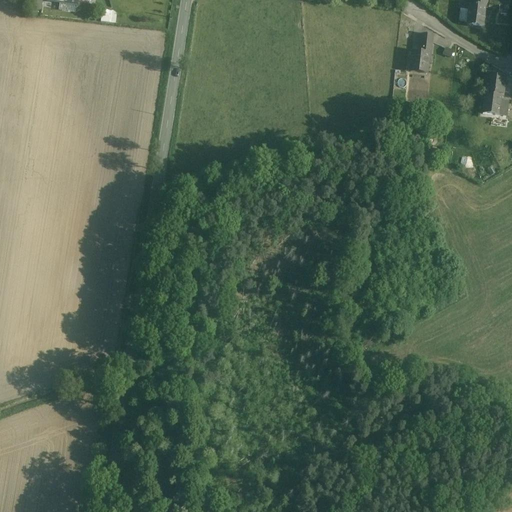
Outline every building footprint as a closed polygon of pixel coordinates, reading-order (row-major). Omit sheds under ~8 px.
[(475,0),(475,7),(484,9),(486,9),(487,0),(475,0)] [(467,25),(482,27),(484,9),(475,7),(469,7),(467,25)] [(102,10),(100,21),(115,23),(117,12),(102,10)] [(421,35),(419,54),(428,55),(430,56),(432,37),(421,35)] [(445,49),(443,55),(451,57),(453,51),(445,49)] [(411,72),(426,74),(428,55),(419,54),(413,53),(411,72)] [(485,96),(482,114),(506,117),(508,103),(500,102),(500,98),(502,99),(505,79),(494,78),(492,89),(491,96),(485,96)]
